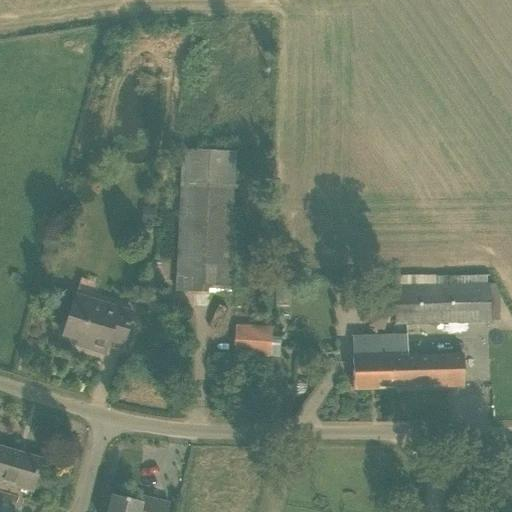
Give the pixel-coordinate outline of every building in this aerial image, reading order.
[(228,294),(235,170),(183,168),(176,291),(228,294)] [(155,224),(156,208),(143,207),(141,223),(155,224)] [(488,285),(436,286),(437,322),(489,321),(488,285)] [(396,324),(437,322),(436,286),(394,288),(396,324)] [(121,350),(132,313),(75,296),(63,335),(91,344),(90,349),(105,354),(107,346),(121,350)] [(272,327),(236,324),(233,355),(271,359),(272,327)] [(406,335),(352,337),(353,390),(392,389),(391,357),(407,356),(406,335)] [(271,347),(271,357),(280,358),(280,347),(271,347)] [(463,387),(463,354),(407,356),(391,357),(392,389),(463,387)] [(0,448),(0,481),(31,491),(40,460),(0,448)] [(108,511),(165,511),(167,504),(142,498),(141,503),(112,495),(108,511)]
